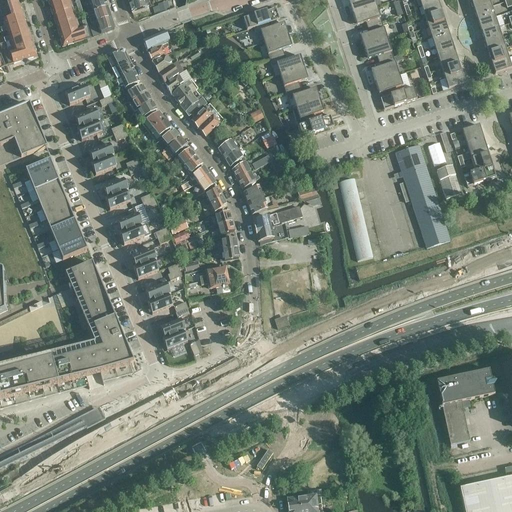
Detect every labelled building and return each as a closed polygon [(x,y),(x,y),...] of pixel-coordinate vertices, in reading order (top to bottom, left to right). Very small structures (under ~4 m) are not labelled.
[(15,0),(6,3),(11,18),(24,14),(19,0),(15,0)] [(65,0),(49,5),(52,16),(72,9),(69,0),(65,0)] [(96,0),(90,2),(93,13),(107,8),(104,0),(96,0)] [(151,0),(143,0),(129,4),(131,14),(148,9),(154,7),(151,0)] [(349,6),(352,15),(376,7),(374,0),(357,0),(359,3),(356,3),(349,6)] [(473,8),(475,13),(492,7),(489,0),(479,0),(471,3),(472,3),(471,4),(472,8),(473,8)] [(158,5),(160,12),(170,9),(168,2),(158,5)] [(421,8),(425,18),(442,12),(438,2),(421,8)] [(365,21),(367,29),(382,24),(376,7),(352,15),(355,24),(362,22),(365,21)] [(475,13),(478,23),(495,18),(492,7),(475,13)] [(93,13),(97,23),(111,19),(107,8),(93,13)] [(52,16),(55,26),(75,19),(72,9),(52,16)] [(243,20),(247,31),(274,22),(272,16),(277,15),(278,15),(276,9),(243,20)] [(425,18),(428,28),(445,23),(443,17),(444,17),(443,13),(442,13),(442,12),(425,18)] [(2,33),(7,31),(27,25),(24,14),(11,18),(4,20),(6,27),(0,29),(2,33)] [(478,23),(481,33),(498,28),(495,18),(478,23)] [(55,26),(59,37),(79,30),(79,29),(75,19),(55,26)] [(111,19),(97,23),(100,34),(114,29),(111,19)] [(260,33),(264,44),(288,36),(285,27),(278,29),(276,30),(275,27),(270,29),(268,24),(280,21),(279,20),(274,22),(247,31),(254,29),(256,35),(260,33)] [(428,28),(431,38),(448,33),(445,23),(428,28)] [(361,40),(364,49),(388,41),(382,24),(367,29),(370,37),(368,38),(368,37),(361,40)] [(5,43),(11,41),(31,35),(27,25),(7,31),(9,37),(4,39),(5,43)] [(79,30),(59,37),(62,45),(63,45),(63,47),(68,45),(68,46),(74,44),(91,39),(87,27),(83,28),(79,29),(79,30)] [(482,33),(485,44),(502,38),(498,28),(481,33),(481,34),(482,33)] [(148,54),(169,45),(169,44),(168,44),(165,37),(166,37),(165,34),(165,33),(143,41),(148,54)] [(431,38),(435,49),(452,43),(448,33),(431,38)] [(7,49),(8,53),(14,51),(14,52),(34,45),(31,35),(11,41),(13,47),(7,49)] [(264,44),(270,61),(284,56),(282,48),(284,48),(291,45),(288,36),(264,44)] [(486,49),(488,54),(505,48),(502,38),(485,44),(484,45),(485,49),(486,49)] [(376,55),(378,63),(393,58),(388,41),(364,49),(367,58),(374,56),(376,55)] [(435,49),(438,59),(455,53),(452,43),(435,49)] [(14,51),(8,53),(4,54),(8,66),(13,65),(33,59),(33,58),(36,56),(35,52),(36,52),(34,45),(14,52),(14,51)] [(148,54),(152,64),(165,58),(165,56),(172,53),(169,45),(148,54)] [(488,54),(491,64),(508,59),(505,48),(488,54)] [(110,58),(115,68),(129,62),(124,53),(125,53),(122,52),(110,58)] [(438,59),(441,69),(458,64),(455,53),(438,59)] [(276,66),(280,77),(304,69),(301,60),(294,62),(292,63),(291,60),(286,62),(284,56),(270,61),(272,67),(276,66)] [(152,64),(159,74),(172,68),(166,58),(165,58),(152,64)] [(372,74),(375,83),(399,76),(393,58),(378,63),(381,71),(379,72),(372,74)] [(508,59),(491,64),(495,75),(511,70),(508,59)] [(115,68),(120,79),(134,73),(129,62),(115,68)] [(441,69),(445,80),(462,74),(458,64),(441,69)] [(159,74),(165,85),(178,78),(172,68),(159,74)] [(280,77),(286,94),(300,89),(298,81),(300,80),(307,78),(304,69),(280,77)] [(134,73),(120,79),(125,90),(139,84),(134,73)] [(462,74),(445,80),(448,90),(465,85),(463,79),(464,79),(463,74),(462,75),(462,74)] [(101,76),(97,77),(95,78),(100,90),(106,88),(101,76)] [(380,100),(381,101),(404,93),(404,92),(399,76),(375,83),(378,93),(385,90),(387,89),(390,97),(380,100)] [(165,85),(172,97),(184,87),(178,78),(165,85)] [(172,97),(178,105),(191,96),(197,91),(191,82),(184,87),(172,97)] [(127,95),(132,104),(146,95),(141,86),(127,95)] [(69,107),(90,98),(85,87),(65,95),(69,107)] [(292,98),(296,109),(320,101),(317,92),(310,94),(310,95),(308,95),(307,93),(302,94),(300,89),(286,94),(288,100),(292,98)] [(404,93),(381,101),(382,106),(384,111),(417,101),(413,89),(404,92),(404,93)] [(132,104),(137,112),(152,103),(146,95),(132,104)] [(191,96),(178,105),(185,114),(188,118),(193,114),(195,116),(207,106),(202,101),(198,104),(191,96)] [(114,103),(111,98),(111,97),(99,102),(102,108),(114,103)] [(298,128),(321,120),(331,117),(330,116),(316,121),(314,114),(316,113),(323,111),(320,101),(296,109),(292,111),(298,128)] [(152,103),(137,112),(142,120),(157,111),(152,103)] [(0,168),(45,150),(47,149),(29,106),(0,117),(0,168)] [(191,122),(199,130),(215,116),(213,113),(211,115),(206,109),(191,122)] [(98,124),(100,123),(95,111),(75,119),(79,130),(97,123),(98,124)] [(146,122),(153,130),(165,121),(158,113),(146,122)] [(215,116),(199,130),(206,139),(220,126),(215,120),(218,118),(215,116)] [(321,120),(298,128),(301,138),(334,128),(332,122),(332,123),(323,126),(321,120)] [(165,121),(153,130),(159,138),(171,129),(165,121)] [(79,130),(77,131),(81,142),(102,134),(98,124),(97,123),(79,130)] [(125,132),(123,126),(111,131),(114,137),(125,132)] [(467,146),(483,141),(484,141),(479,126),(462,132),(467,146)] [(162,141),(168,149),(180,139),(173,131),(162,141)] [(128,138),(126,132),(125,132),(114,137),(116,142),(128,138)] [(440,135),(446,154),(451,152),(445,134),(440,135)] [(180,139),(168,149),(175,157),(187,147),(180,139)] [(467,146),(471,160),(488,154),(483,141),(467,146)] [(218,151),(224,160),(237,151),(231,142),(218,151)] [(442,143),(429,146),(433,166),(446,164),(442,143)] [(111,158),(112,158),(114,157),(109,146),(89,154),(93,164),(93,165),(111,158)] [(399,175),(400,179),(403,178),(427,250),(450,243),(439,208),(419,147),(395,155),(402,174),(399,175)] [(178,159),(184,167),(196,158),(189,150),(178,159)] [(239,163),(240,165),(244,162),(243,160),(237,151),(224,160),(230,169),(239,163)] [(282,170),(275,154),(262,159),(265,165),(272,162),(277,173),(282,170)] [(471,160),(475,173),(476,174),(493,168),(488,154),(471,160)] [(116,169),(112,159),(112,158),(111,158),(93,165),(93,164),(91,165),(96,177),(116,169)] [(196,158),(184,167),(191,175),(203,166),(196,158)] [(140,166),(138,161),(137,160),(126,165),(128,171),(140,166)] [(30,182),(54,172),(50,161),(25,171),(30,182)] [(232,172),(237,182),(251,174),(245,165),(244,162),(240,165),(241,167),(232,172)] [(142,172),(140,167),(140,166),(128,171),(131,177),(142,172)] [(195,181),(199,186),(210,176),(204,168),(193,177),(190,180),(192,183),(195,181)] [(437,173),(446,201),(461,196),(452,168),(437,173)] [(476,174),(475,173),(463,177),(467,188),(496,179),(493,168),(476,174)] [(34,192),(58,182),(54,172),(30,182),(34,192)] [(251,174),(237,182),(242,191),(256,184),(251,174)] [(210,176),(199,186),(204,194),(216,185),(210,176)] [(126,192),(126,193),(128,192),(123,180),(103,189),(107,199),(107,200),(126,192)] [(339,184),(357,263),(373,259),(354,181),(339,184)] [(38,202),(62,192),(58,182),(34,192),(38,202)] [(181,188),(184,193),(193,188),(190,183),(181,188)] [(153,188),(156,194),(155,195),(156,198),(159,205),(165,203),(161,193),(164,192),(161,184),(153,188)] [(305,186),(300,187),(302,194),(306,193),(309,192),(307,185),(305,186)] [(223,198),(218,188),(206,197),(207,201),(200,204),(203,209),(210,206),(223,198)] [(267,211),(258,189),(243,195),(252,217),(267,211)] [(302,194),(298,195),(300,202),(312,199),(311,192),(310,191),(309,192),(306,193),(302,194)] [(42,212),(66,202),(62,192),(38,202),(42,212)] [(130,203),(126,193),(126,192),(107,200),(107,199),(105,200),(110,212),(130,203)] [(154,201),(152,195),(140,200),(143,206),(154,201)] [(223,198),(210,206),(214,215),(227,207),(223,198)] [(157,207),(155,201),(154,201),(143,206),(145,212),(157,207)] [(46,222),(70,212),(66,202),(42,212),(46,222)] [(301,219),(301,215),(299,209),(270,217),(273,227),(301,219)] [(50,232),(74,222),(70,212),(46,222),(50,232)] [(215,218),(218,228),(231,223),(229,212),(215,218)] [(140,227),(140,228),(142,227),(138,215),(117,223),(121,234),(140,227)] [(253,222),(256,233),(271,229),(268,218),(253,222)] [(54,242),(78,232),(74,222),(50,232),(54,242)] [(231,223),(218,228),(213,229),(216,239),(220,237),(234,233),(231,223)] [(169,229),(173,237),(184,232),(180,224),(169,229)] [(304,229),(305,237),(323,233),(321,225),(304,229)] [(271,229),(256,233),(258,244),(273,240),(287,237),(285,226),(271,229)] [(144,238),(140,228),(140,227),(121,234),(119,235),(124,247),(144,238)] [(169,235),(167,230),(167,229),(155,234),(157,240),(169,235)] [(58,252),(82,242),(83,242),(78,232),(54,242),(58,252)] [(173,238),(176,245),(189,238),(186,232),(173,238)] [(171,241),(169,236),(169,235),(157,240),(160,246),(171,241)] [(221,243),(223,253),(237,249),(235,239),(221,243)] [(63,262),(87,252),(83,242),(82,242),(58,252),(63,262)] [(176,246),(180,255),(184,253),(181,244),(176,246)] [(237,249),(223,253),(224,263),(239,260),(237,249)] [(154,262),(156,261),(152,250),(131,258),(135,269),(136,269),(154,262)] [(158,273),(154,263),(154,262),(136,269),(135,269),(133,270),(138,281),(158,273)] [(188,272),(189,274),(190,274),(199,271),(197,263),(184,266),(186,273),(188,272)] [(92,265),(70,273),(76,288),(74,289),(63,293),(44,302),(0,324),(0,409),(89,386),(87,379),(94,377),(100,375),(103,383),(132,375),(130,367),(133,366),(92,265)] [(182,271),(179,265),(167,270),(170,275),(170,276),(179,272),(182,271)] [(200,283),(204,282),(227,277),(225,268),(211,271),(212,276),(199,279),(200,283)] [(179,272),(170,276),(170,275),(168,276),(170,282),(182,278),(179,272)] [(227,277),(204,282),(204,286),(214,284),(215,289),(229,286),(227,277)] [(168,296),(168,297),(171,296),(166,284),(145,293),(150,303),(150,304),(168,296)] [(173,308),(168,297),(168,296),(150,304),(150,303),(147,304),(152,316),(173,308)] [(188,310),(188,309),(185,304),(174,308),(176,314),(187,310),(188,310)] [(190,316),(189,315),(187,310),(176,314),(175,315),(178,321),(190,316)] [(160,330),(164,340),(165,340),(183,333),(185,333),(181,321),(160,329),(160,330)] [(187,344),(183,334),(183,333),(165,340),(164,340),(162,341),(167,352),(187,344)] [(195,343),(191,345),(189,346),(194,358),(197,356),(200,355),(195,343)] [(467,402),(469,401),(495,396),(493,387),(494,387),(496,383),(492,380),(491,380),(489,371),(436,383),(450,447),(470,442),(462,407),(468,406),(467,402)] [(460,490),(464,511),(511,511),(511,467),(504,470),(506,479),(460,490)] [(287,500),(288,510),(317,507),(316,497),(287,500)]
